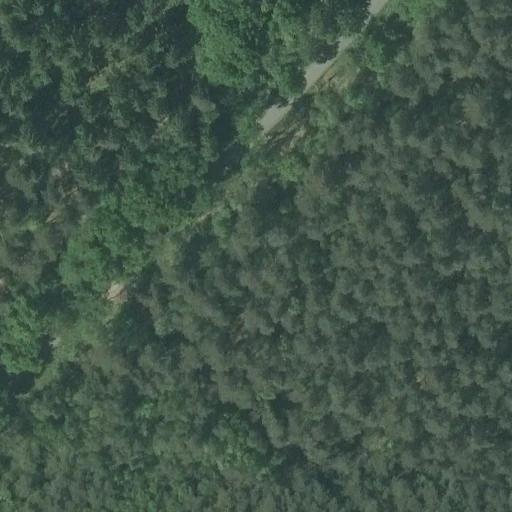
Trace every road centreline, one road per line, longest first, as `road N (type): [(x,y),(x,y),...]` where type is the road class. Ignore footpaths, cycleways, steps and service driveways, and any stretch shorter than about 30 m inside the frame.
road 1 (unclassified): [(0,390),(377,0)]
road 2 (track): [(116,274),(322,511)]
